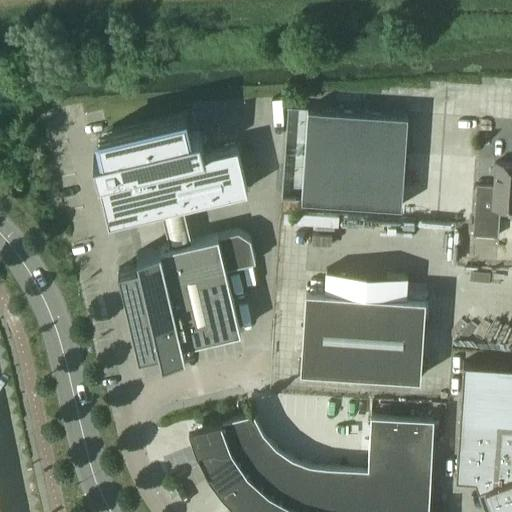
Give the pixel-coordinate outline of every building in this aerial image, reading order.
[(308,107),(302,199),(401,206),(404,166),(408,167),(409,153),(405,153),(407,114),(308,107)] [(161,209),(247,189),(237,145),(205,152),(200,131),(189,134),(185,113),(99,133),(103,154),(93,156),(99,180),(109,221),(161,209)] [(473,234),(498,235),(500,207),(511,208),(511,162),(495,162),(493,184),(476,183),(473,234)] [(139,262),(119,267),(139,353),(159,348),(162,358),(185,353),(183,342),(241,329),(226,265),(256,258),(250,236),(238,228),(218,233),(191,239),(170,244),(137,252),(139,262)] [(420,376),(425,296),(306,289),(300,368),(420,376)] [(511,511),(511,363),(463,361),(459,420),(455,477),(475,478),(487,511),(511,511)] [(263,429),(253,410),(189,426),(197,450),(208,472),(223,491),(240,508),(245,511),(428,511),(434,416),(371,413),(368,466),(328,464),(310,461),(292,455),(276,444),(263,429)]
